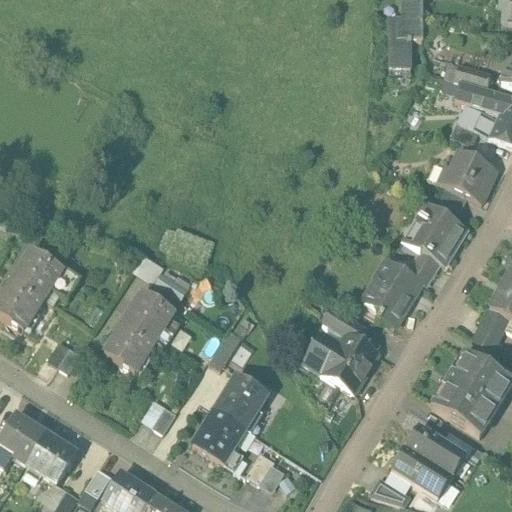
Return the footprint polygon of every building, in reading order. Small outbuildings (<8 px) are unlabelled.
[(421,47),(420,0),(402,0),(403,34),(388,34),(389,73),(410,74),(409,49),(410,49),(410,47),(421,47)] [(511,63),(511,65),(504,62),(500,72),(506,75),(498,90),(511,96),(511,63)] [(490,83),(458,73),(453,89),(459,90),(485,98),(490,83)] [(459,90),(453,89),(444,86),(442,95),(456,98),(459,90)] [(511,105),(485,98),(459,90),(456,98),(453,108),(499,121),(488,145),(511,152),(511,105)] [(462,115),(456,130),(478,139),(485,125),(462,115)] [(478,139),(456,130),(450,144),(472,154),(478,139)] [(496,177),(458,159),(450,176),(445,174),(437,191),(444,194),(466,204),(481,211),(496,177)] [(466,204),(444,194),(438,208),(459,218),(466,204)] [(465,236),(429,213),(420,226),(419,225),(416,229),(418,230),(404,252),(418,260),(420,258),(438,270),(443,272),(465,236)] [(209,249),(178,237),(172,253),(203,265),(209,249)] [(60,274),(31,256),(12,287),(42,306),(49,295),(66,306),(80,284),(61,272),(60,274)] [(438,270),(420,258),(418,260),(413,269),(431,281),(438,270)] [(406,279),(385,267),(374,285),(372,284),(371,285),(376,288),(363,309),(380,320),(376,326),(379,328),(380,327),(393,335),(411,307),(408,305),(418,289),(419,288),(406,279)] [(431,281),(413,269),(406,279),(419,288),(418,289),(424,292),(431,281)] [(186,295),(162,279),(155,291),(178,307),(186,295)] [(511,282),(507,279),(488,315),(509,326),(511,321),(511,282)] [(42,306),(12,287),(0,304),(0,322),(22,336),(42,306)] [(172,318),(142,298),(123,329),(153,348),(168,324),(172,318)] [(362,332),(331,313),(322,329),(343,342),(344,339),(354,345),(362,332)] [(509,326),(488,315),(471,347),(491,359),(509,326)] [(178,331),(168,324),(153,348),(163,355),(178,331)] [(153,348),(123,329),(103,359),(134,379),(153,348)] [(228,336),(207,369),(219,376),(240,344),(228,336)] [(343,342),(338,349),(321,338),(303,367),(321,378),(320,379),(354,400),(377,361),(378,362),(379,360),(354,345),(344,339),(343,342)] [(69,354),(58,347),(46,366),(57,373),(69,354)] [(69,354),(57,373),(67,379),(79,360),(69,354)] [(511,388),(464,358),(431,411),(479,441),(511,388)] [(267,400),(235,380),(213,415),(244,434),(256,415),(257,416),(267,400)] [(175,419),(164,412),(151,432),(162,439),(175,419)] [(244,434),(213,415),(192,450),(232,476),(241,463),(232,457),(245,435),(244,434)] [(14,421),(0,441),(0,473),(4,476),(12,462),(25,470),(44,440),(14,421)] [(445,450),(418,433),(404,455),(445,480),(458,459),(465,464),(465,462),(445,450)] [(472,451),(452,439),(445,450),(465,462),(472,451)] [(75,460),(44,440),(25,470),(55,490),(75,460)] [(445,480),(404,455),(390,477),(410,490),(438,507),(438,506),(438,505),(432,501),(445,480)] [(260,459),(246,482),(259,490),(272,470),(273,467),(260,459)] [(97,474),(84,494),(97,502),(110,482),(97,474)] [(410,490),(390,477),(384,487),(404,500),(410,490)] [(120,479),(102,506),(110,511),(146,511),(154,500),(120,479)] [(451,484),(445,480),(432,501),(438,505),(438,506),(444,510),(448,509),(457,495),(448,489),(451,484)] [(384,487),(379,484),(368,501),(400,511),(406,501),(404,500),(384,487)] [(71,511),(77,503),(66,496),(55,511),(71,511)] [(171,511),(154,500),(146,511),(171,511)]
